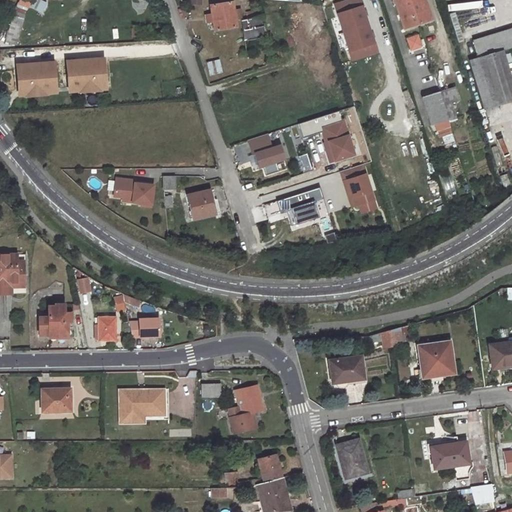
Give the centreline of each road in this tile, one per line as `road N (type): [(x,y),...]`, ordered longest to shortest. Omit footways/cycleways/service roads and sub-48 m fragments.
road 1 (secondary): [(511,211),(472,245),(349,291),(231,288),(115,244),(55,197),(0,133)]
road 2 (residential): [(274,353),(242,343),(168,359),(0,362)]
road 3 (residential): [(253,249),(166,0)]
road 4 (residential): [(301,423),(511,393)]
